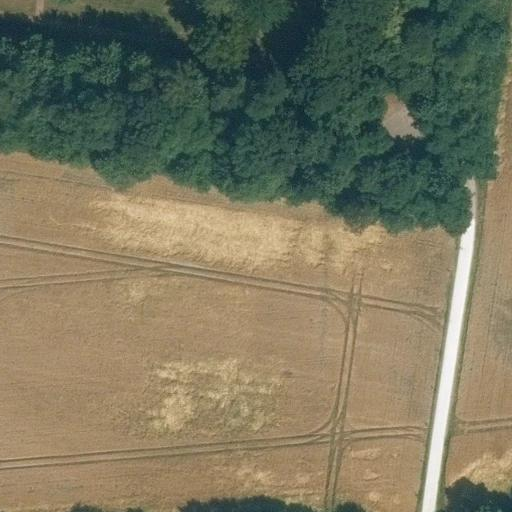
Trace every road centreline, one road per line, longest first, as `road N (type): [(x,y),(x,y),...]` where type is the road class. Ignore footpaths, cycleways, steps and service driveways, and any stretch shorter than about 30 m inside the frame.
road 1 (track): [(510,0),(432,511)]
road 2 (track): [(471,224),(399,91)]
